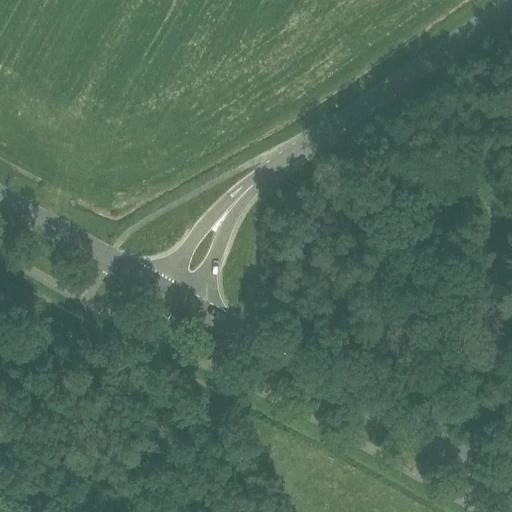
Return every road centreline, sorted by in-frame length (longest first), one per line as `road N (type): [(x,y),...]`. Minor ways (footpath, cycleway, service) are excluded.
road 1 (tertiary): [(183,301),(220,223),(247,192),(511,6)]
road 2 (secondary): [(511,486),(183,301)]
road 3 (secondary): [(183,301),(0,197)]
